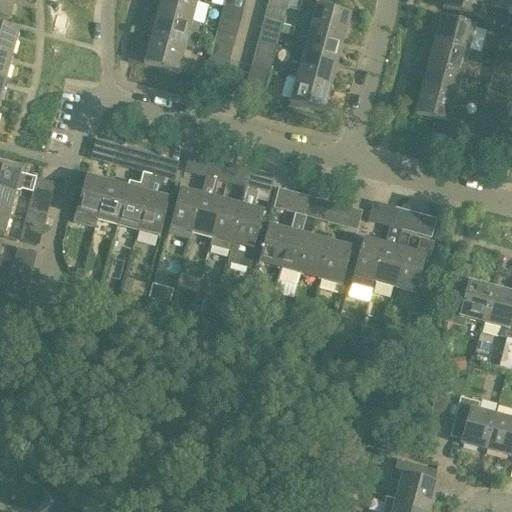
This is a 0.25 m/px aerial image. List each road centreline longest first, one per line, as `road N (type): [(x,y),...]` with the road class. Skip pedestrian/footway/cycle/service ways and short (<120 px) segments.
road 1 (residential): [(34,331),(85,112),(108,99)]
road 2 (residential): [(347,166),(383,22),(381,0)]
road 3 (residential): [(347,166),(494,206)]
road 4 (residential): [(226,132),(262,0)]
road 5 (residential): [(226,132),(347,166)]
road 6 (residential): [(108,99),(226,132)]
